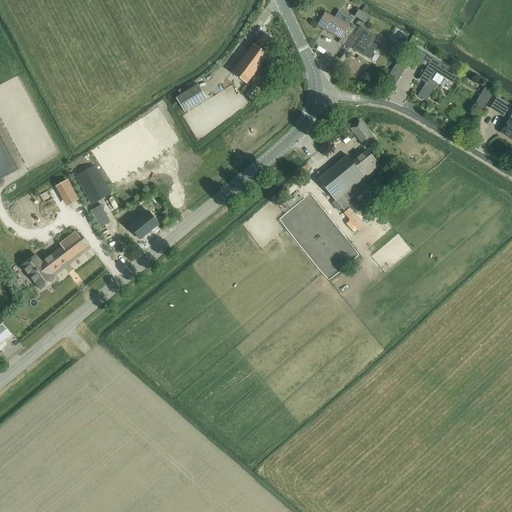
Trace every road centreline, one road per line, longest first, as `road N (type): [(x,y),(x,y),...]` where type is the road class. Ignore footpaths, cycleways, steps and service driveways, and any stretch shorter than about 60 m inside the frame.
road 1 (tertiary): [(0,382),(302,128),(316,94)]
road 2 (unclassified): [(316,94),(390,103),(511,173)]
